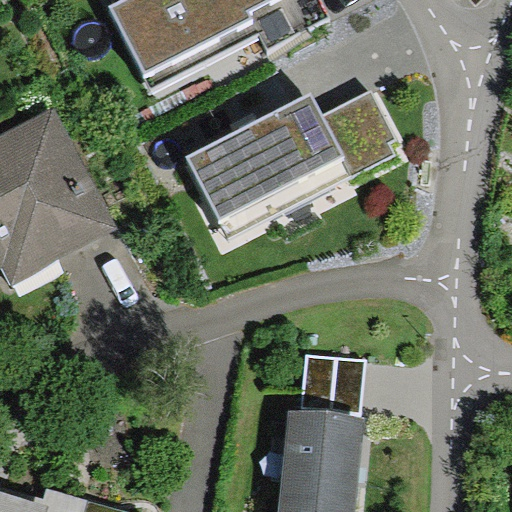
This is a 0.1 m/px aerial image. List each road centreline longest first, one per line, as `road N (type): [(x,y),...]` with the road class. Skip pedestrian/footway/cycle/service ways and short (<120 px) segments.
road 1 (residential): [(0,394),(280,300),(401,276),(452,282)]
road 2 (residential): [(476,64),(452,282)]
road 3 (residential): [(454,372),(446,511)]
